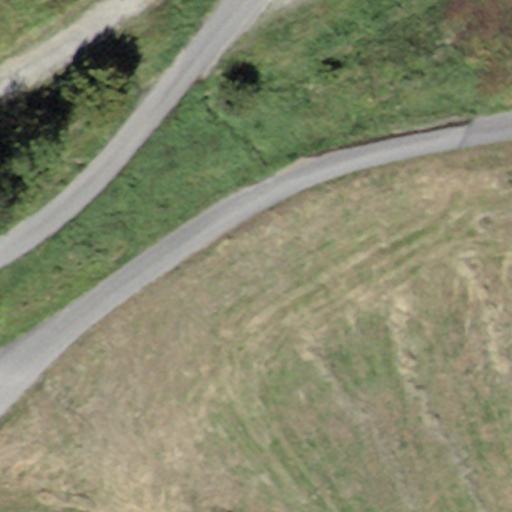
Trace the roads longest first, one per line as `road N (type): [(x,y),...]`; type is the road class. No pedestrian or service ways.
road 1 (unclassified): [(511,124),(291,173),(190,231),(0,390)]
road 2 (unclassified): [(0,247),(52,218),(258,0)]
road 3 (track): [(129,0),(104,25),(0,90)]
